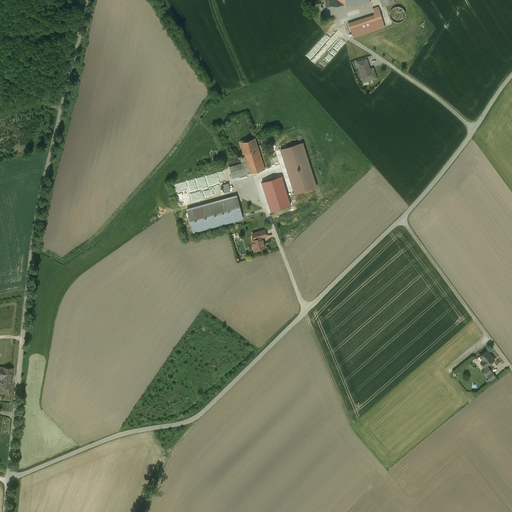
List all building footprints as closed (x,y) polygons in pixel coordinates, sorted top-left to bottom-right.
[(374,15),(348,24),(352,38),(385,27),(378,7),(372,9),(374,15)] [(401,8),(400,7),(398,7),(397,7),(396,7),(395,8),(394,8),(393,9),(392,10),(391,10),(390,11),(390,13),(390,14),(389,15),(389,16),(390,17),(390,18),(391,19),(392,20),(393,21),(394,22),(395,22),(397,23),(398,23),(400,23),(401,22),(402,21),(403,21),(404,20),(405,19),(405,17),(406,17),(406,16),(406,15),(406,14),(406,13),(405,12),(405,11),(404,10),(403,9),(401,8)] [(319,42),(306,54),(311,59),(323,47),(319,42)] [(368,63),(358,66),(363,82),(376,78),(373,68),(366,70),(365,65),(368,64),(368,63)] [(255,138),(241,143),(247,161),(251,173),(265,169),(255,138)] [(316,187),(302,143),(281,150),(295,194),(316,187)] [(251,173),(247,161),(229,166),(233,178),(251,173)] [(290,205),(281,176),(262,182),(271,212),(290,205)] [(237,195),(187,209),(193,232),(243,218),(237,195)] [(284,212),(285,217),(290,216),(291,219),(294,218),(291,210),(284,212)] [(285,217),(279,219),(284,232),(295,229),(291,219),(290,216),(285,217)] [(252,233),(254,239),(262,237),(262,238),(267,236),(265,229),(252,233)] [(254,239),(252,240),(255,250),(265,247),(262,238),(262,237),(254,239)] [(487,350),(479,356),(483,360),(480,362),(484,367),(487,365),(491,362),(490,361),(494,358),(487,350)] [(13,368),(0,366),(0,377),(3,378),(3,382),(0,381),(0,385),(11,387),(13,368)] [(490,369),(485,373),(491,381),(496,377),(488,366),(488,367),(490,369)]
